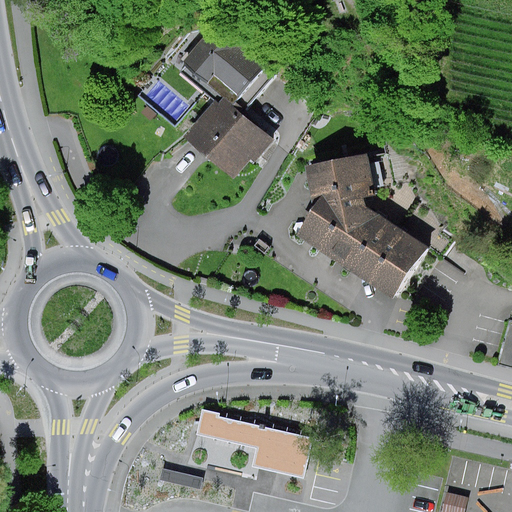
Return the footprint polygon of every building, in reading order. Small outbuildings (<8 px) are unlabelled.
[(188,66),(182,72),(217,101),(222,95),(244,114),(275,77),(265,69),(268,65),(242,43),(241,45),(217,24),(184,63),(188,66)] [(222,95),(217,101),(186,137),(235,179),(253,157),(257,161),(275,140),(244,114),(222,95)] [(369,154),(307,167),(316,208),(344,202),(378,195),(374,178),(369,154)] [(329,257),(359,277),(396,224),(381,215),(378,195),(344,202),(347,231),(329,257)] [(347,231),(344,202),(316,208),(297,236),(329,257),(347,231)] [(359,277),(394,301),(431,248),(396,224),(359,277)] [(220,414),(203,410),(197,436),(257,449),(253,467),(304,478),(313,439),(220,418),(220,414)] [(202,480),(163,470),(161,480),(200,490),(202,480)]
